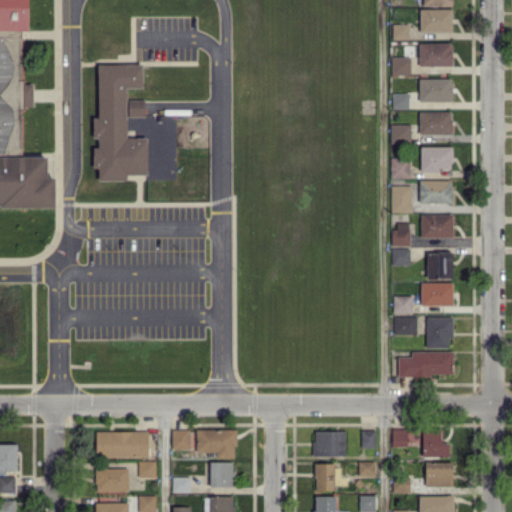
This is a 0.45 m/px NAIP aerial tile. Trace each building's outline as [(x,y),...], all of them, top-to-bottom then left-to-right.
[(0,0),(26,0),(26,29),(18,29),(19,83),(32,83),(32,106),(19,107),(19,156),(45,155),(45,176),(53,176),(53,205),(0,205),(0,0)] [(451,31),(451,8),(419,9),(419,32),(451,31)] [(408,23),(391,24),(391,39),(408,38),(408,23)] [(450,42),(418,43),(418,66),(451,65),(450,42)] [(409,56),(390,57),(390,76),(409,75),(409,56)] [(98,179),(125,179),(124,174),(144,174),(143,138),(127,138),(127,116),(143,116),(143,99),(127,99),(127,88),(143,88),(142,63),(97,64),(97,117),(93,117),(93,138),(97,138),(98,147),(93,147),(93,167),(98,166),(98,179)] [(451,100),(450,77),(418,78),(418,101),(451,100)] [(408,108),(408,92),(390,92),(391,108),(408,108)] [(418,111),(418,134),(451,133),(450,111),(418,111)] [(389,143),(410,143),(410,124),(390,123),(389,143)] [(451,146),(419,146),(419,170),(451,170),(451,146)] [(389,177),(408,177),(408,157),(390,157),(389,177)] [(451,202),(451,179),(418,180),(418,203),(451,202)] [(389,185),(390,212),(410,212),(410,184),(389,185)] [(451,214),(420,213),(419,237),(451,237),(451,214)] [(409,245),(408,222),(391,222),(392,246),(409,245)] [(409,264),(408,248),(390,248),(390,264),(409,264)] [(426,278),(452,277),(451,251),(425,252),(426,278)] [(451,282),(420,282),(420,304),(451,304),(451,282)] [(411,294),(392,295),(392,313),(411,312),(411,294)] [(416,333),(415,315),(392,316),(393,334),(416,333)] [(425,347),(448,347),(448,338),(451,338),(451,316),(425,316),(425,347)] [(397,375),(452,374),(451,350),(410,351),(410,356),(397,356),(397,375)] [(188,428),(171,429),(171,448),(189,448),(188,428)] [(215,451),(215,458),(235,457),(234,428),(195,429),(195,451),(215,451)] [(375,447),(374,429),(360,430),(360,447),(375,447)] [(421,456),(448,456),(448,442),(440,442),(440,429),(390,429),(390,446),(410,446),(410,440),(421,440),(421,456)] [(147,457),(147,431),(95,430),(94,456),(147,457)] [(344,431),(313,430),(312,455),(344,455),(344,431)] [(0,469),(15,470),(16,444),(0,443),(0,469)] [(155,460),(137,460),(137,477),(155,477),(155,460)] [(374,477),(373,460),(357,461),(357,478),(374,477)] [(232,461),(208,461),(209,486),(232,486),(232,461)] [(451,486),(452,462),(424,461),(423,485),(451,486)] [(333,462),(314,462),(314,489),(333,489),(333,462)] [(127,467),(94,467),(94,490),(127,491),(127,467)] [(0,492),(13,493),(14,476),(0,475),(0,492)] [(171,491),(189,492),(189,476),(171,476),(171,491)] [(408,492),(409,477),(391,476),(391,491),(408,492)] [(154,511),(154,495),(137,495),(136,511),(154,511)] [(334,495),(312,496),(312,511),(347,511),(347,510),(335,510),(334,495)] [(452,511),(452,495),(418,495),(417,511),(452,511)] [(232,511),(233,496),(203,496),(203,511),(232,511)] [(14,511),(14,499),(0,499),(0,511),(14,511)] [(127,511),(128,502),(94,502),(94,511),(127,511)]
